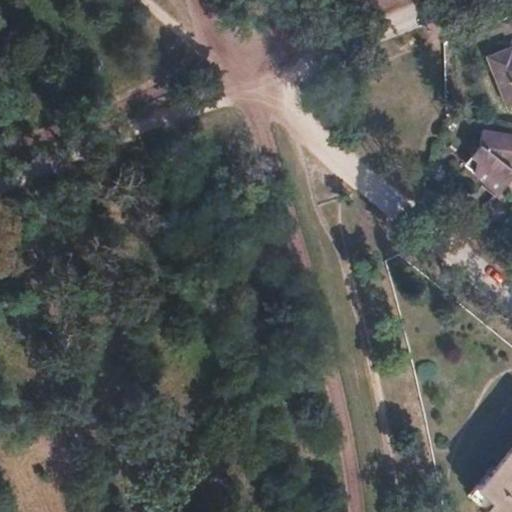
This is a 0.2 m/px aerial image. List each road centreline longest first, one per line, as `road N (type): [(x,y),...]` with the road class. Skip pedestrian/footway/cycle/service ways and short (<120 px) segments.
road 1 (track): [(241,0),(366,337),(395,511)]
road 2 (unknown): [(387,0),(0,154)]
road 3 (residential): [(511,304),(373,190),(273,78)]
road 4 (residential): [(273,78),(0,184)]
road 5 (residential): [(273,78),(468,0)]
road 6 (residential): [(273,78),(172,0)]
